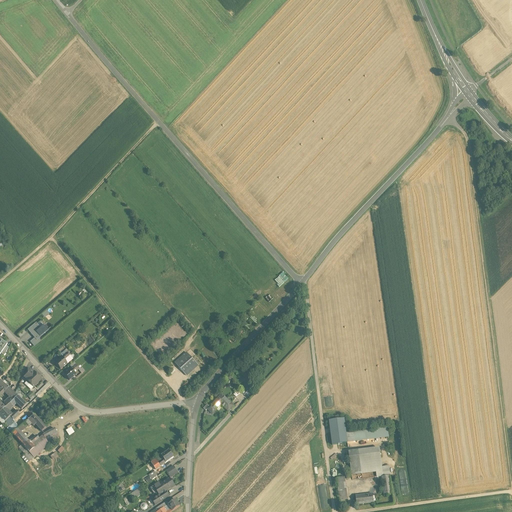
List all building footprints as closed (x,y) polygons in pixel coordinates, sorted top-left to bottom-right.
[(36,323),(27,331),(34,339),(36,341),(39,339),(48,331),(44,325),(40,329),(36,323)] [(40,341),(39,339),(36,341),(34,339),(30,342),(34,347),(40,341)] [(198,365),(187,353),(175,363),(186,375),(198,365)] [(69,356),(64,360),(67,364),(74,357),(71,354),(69,356)] [(61,358),(55,363),(60,370),(67,364),(64,360),(61,358)] [(72,369),(71,369),(74,373),(78,370),(78,369),(79,368),(76,365),(72,369)] [(33,373),(30,371),(26,369),(23,377),(25,378),(27,380),(33,373)] [(70,369),(64,375),(69,381),(75,375),(74,373),(71,369),(70,369)] [(27,380),(26,380),(26,383),(29,385),(31,385),(33,388),(41,380),(34,373),(33,373),(27,380)] [(29,385),(26,383),(24,385),(30,391),(33,388),(31,385),(29,385)] [(8,389),(4,394),(10,399),(12,402),(17,398),(8,389)] [(27,396),(30,400),(35,396),(32,392),(27,396)] [(234,406),(222,394),(212,405),(211,405),(216,409),(221,404),(223,406),(222,407),(223,407),(229,412),(234,406)] [(17,398),(12,402),(16,405),(19,409),(21,411),(26,406),(17,398)] [(10,399),(4,405),(3,406),(6,408),(9,405),(12,402),(10,399)] [(216,409),(211,405),(212,405),(211,404),(209,406),(210,406),(207,409),(213,414),(217,410),(216,409)] [(4,410),(0,413),(0,418),(4,423),(5,423),(11,418),(11,417),(7,413),(4,410)] [(11,418),(5,423),(9,428),(14,424),(12,421),(15,420),(12,417),(11,417),(11,418)] [(36,419),(32,423),(33,424),(35,426),(41,433),(45,430),(36,419)] [(18,430),(16,431),(19,435),(27,428),(33,424),(32,423),(30,420),(18,430)] [(332,445),(347,443),(345,420),(329,422),(332,445)] [(14,424),(9,428),(6,430),(10,436),(11,436),(16,431),(18,430),(14,424)] [(69,437),(75,433),(71,428),(66,431),(69,437)] [(387,429),(346,434),(347,443),(388,439),(387,429)] [(28,444),(23,448),(28,454),(45,441),(56,434),(54,430),(43,436),(38,441),(35,438),(28,444)] [(16,431),(11,436),(21,447),(23,448),(28,444),(19,435),(16,431)] [(56,434),(45,441),(48,445),(52,442),(58,438),(56,434)] [(45,441),(28,454),(33,460),(36,457),(45,448),(48,445),(45,441)] [(23,448),(21,447),(18,449),(24,456),(28,454),(23,448)] [(379,449),(348,452),(350,463),(376,459),(376,454),(380,454),(379,449)] [(169,451),(161,456),(166,462),(173,457),(169,451)] [(28,454),(24,456),(21,459),(27,465),(33,460),(28,454)] [(166,462),(161,456),(155,460),(160,467),(166,462)] [(376,459),(350,463),(352,475),(376,472),(376,469),(378,469),(376,459)] [(380,459),(376,459),(378,469),(376,469),(376,472),(377,477),(381,476),(389,475),(390,475),(389,467),(381,468),(380,459)] [(160,467),(155,460),(151,463),(156,470),(160,467)] [(177,472),(173,466),(166,470),(170,477),(177,472)] [(149,475),(152,480),(157,476),(154,472),(149,475)] [(389,475),(381,476),(384,496),(392,495),(389,475)] [(346,497),(343,477),(337,478),(339,498),(346,497)] [(169,479),(161,484),(159,482),(154,486),(160,496),(166,492),(174,486),(169,479)] [(140,488),(129,495),(133,501),(143,494),(140,488)] [(166,492),(160,496),(152,500),(155,505),(169,496),(166,492)] [(361,495),(355,496),(356,504),(367,503),(373,503),(372,494),(361,496),(361,495)] [(180,506),(176,500),(168,505),(171,509),(171,510),(173,511),(180,506)] [(166,502),(156,508),(158,511),(160,510),(163,508),(168,505),(166,502)]
